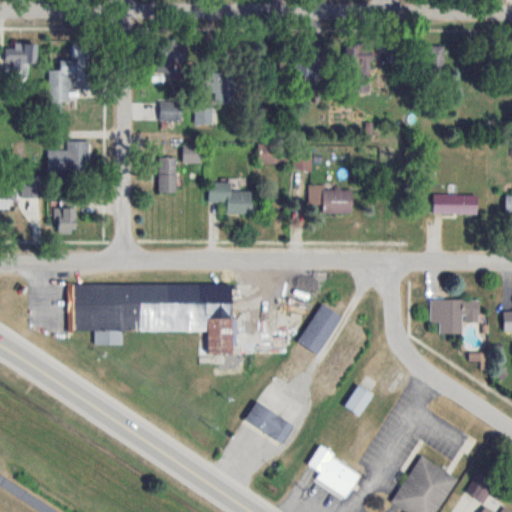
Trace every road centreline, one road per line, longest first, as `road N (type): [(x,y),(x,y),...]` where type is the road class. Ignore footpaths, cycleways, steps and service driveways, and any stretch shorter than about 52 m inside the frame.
road 1 (residential): [(0,10),(511,12)]
road 2 (residential): [(511,260),(0,259)]
road 3 (tertiary): [(252,511),(0,343)]
road 4 (residential): [(122,259),(124,0)]
road 5 (residential): [(511,428),(408,355),(393,319),(390,260)]
